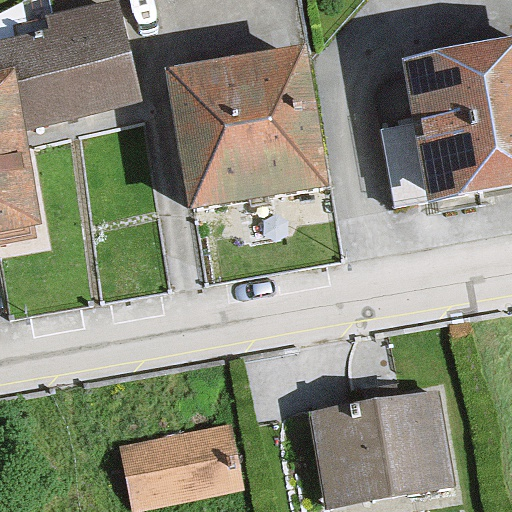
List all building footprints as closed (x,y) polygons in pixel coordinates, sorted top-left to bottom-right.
[(0,37),(0,68),(15,66),(28,128),(142,103),(118,0),(104,0),(47,13),(50,27),(0,37)] [(511,38),(408,56),(433,203),(511,190),(511,38)] [(307,47),(170,67),(190,206),(327,187),(307,47)] [(28,128),(15,66),(0,68),(0,234),(44,226),(28,128)] [(434,393),(306,414),(322,511),(382,511),(451,501),(434,393)] [(229,427),(119,451),(131,511),(158,511),(243,494),(229,427)]
